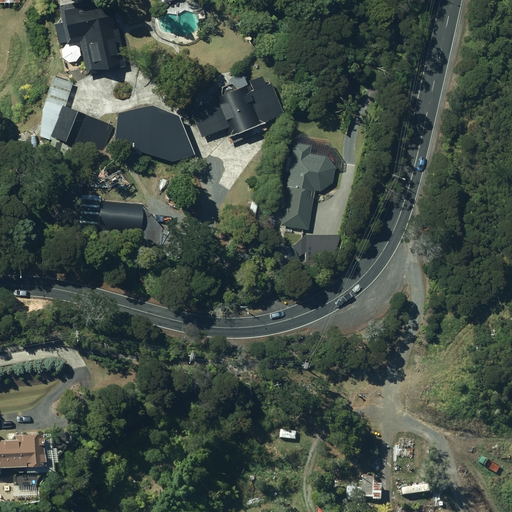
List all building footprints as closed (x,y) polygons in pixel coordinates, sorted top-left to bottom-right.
[(78,38),(85,71),(125,62),(111,0),(57,0),(66,40),(78,38)] [(211,95),(226,133),(260,119),(255,107),(277,99),(270,80),(249,87),(247,81),(211,95)] [(51,134),(90,147),(100,118),(87,113),(88,112),(44,98),(41,106),(39,133),(50,136),(51,134)] [(136,139),(124,133),(120,141),(132,147),(136,139)] [(21,140),(22,153),(40,151),(39,138),(21,140)] [(280,222),(307,226),(313,186),(320,187),(332,179),(334,164),(325,152),(308,149),(310,141),(292,138),(280,222)] [(162,149),(174,153),(177,146),(165,142),(162,149)] [(77,226),(138,232),(141,203),(99,198),(100,191),(80,190),(77,226)] [(328,240),(311,244),(314,258),(331,254),(328,240)] [(296,431),(280,429),(279,437),(295,439),(296,431)] [(0,471),(4,467),(16,467),(16,469),(17,471),(19,471),(21,472),(22,472),(24,471),(26,470),(27,469),(27,467),(45,467),(44,462),(48,462),(48,455),(45,455),(44,446),(47,445),(47,438),(45,438),(45,435),(18,435),(18,440),(1,440),(1,437),(0,436),(0,471)] [(16,474),(16,485),(37,485),(37,474),(16,474)] [(362,494),(373,494),(373,474),(363,474),(362,494)] [(418,487),(400,488),(401,495),(418,494),(418,487)]
